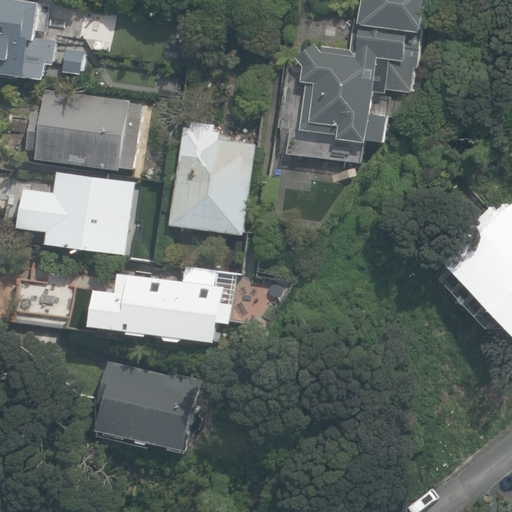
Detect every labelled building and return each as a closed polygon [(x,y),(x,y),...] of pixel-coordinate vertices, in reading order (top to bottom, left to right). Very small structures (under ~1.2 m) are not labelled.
[(35,0),(0,0),(0,71),(42,78),(54,3),(35,0)] [(360,0),(358,24),(422,33),(426,0),(360,0)] [(354,49),(316,43),(296,59),(303,67),(300,84),(306,85),(300,130),(334,135),(334,141),(368,146),(375,96),(389,98),(390,92),(411,96),(420,38),(358,29),(354,49)] [(133,103),(46,90),(35,159),(122,172),(133,103)] [(182,133),(169,224),(244,234),(256,144),(182,133)] [(25,189),(20,228),(48,232),(47,244),(127,255),(137,181),(57,170),(54,192),(25,189)] [(511,221),(506,215),(457,260),(493,299),(499,293),(511,307),(511,221)] [(94,289),(89,326),(218,342),(225,287),(119,273),(117,292),(94,289)] [(202,384),(108,360),(91,431),(185,454),(202,384)]
